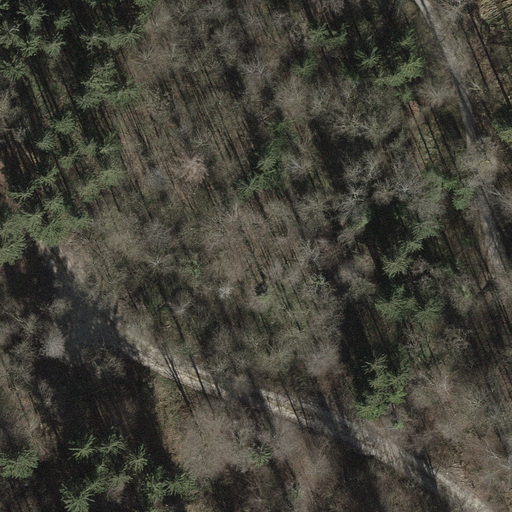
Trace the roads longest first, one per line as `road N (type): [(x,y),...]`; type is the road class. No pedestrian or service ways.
road 1 (track): [(468,511),(366,440),(151,357),(100,318)]
road 2 (track): [(511,282),(495,255),(463,88),(420,0)]
